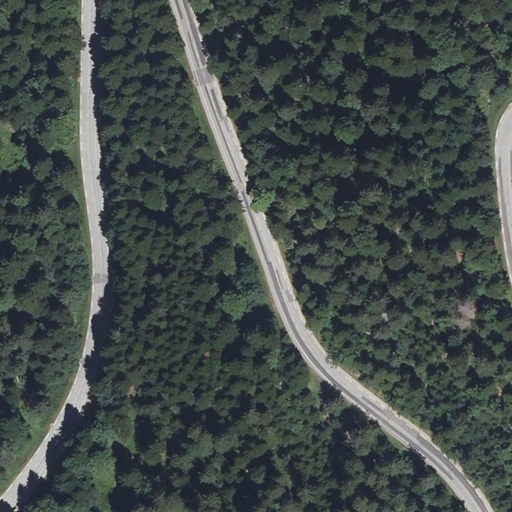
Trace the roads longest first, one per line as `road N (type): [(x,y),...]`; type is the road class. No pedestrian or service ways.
road 1 (secondary): [(179,0),(304,343),(452,475),(480,511)]
road 2 (secondary): [(0,511),(51,446),(91,352),(101,288),(87,0)]
